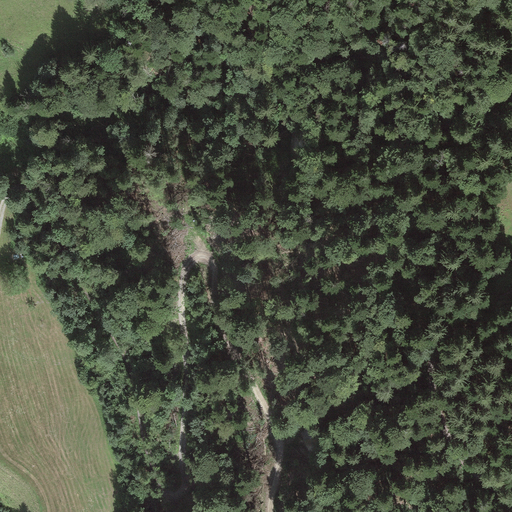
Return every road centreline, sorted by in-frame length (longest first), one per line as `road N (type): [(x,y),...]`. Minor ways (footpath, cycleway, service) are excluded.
road 1 (track): [(0,222),(17,186),(44,205),(131,368),(146,439),(171,494),(184,488),(184,279),(195,259),(208,261),(222,329),(280,443),(270,511)]
road 2 (track): [(511,502),(467,469),(432,383),(449,324),(511,292)]
